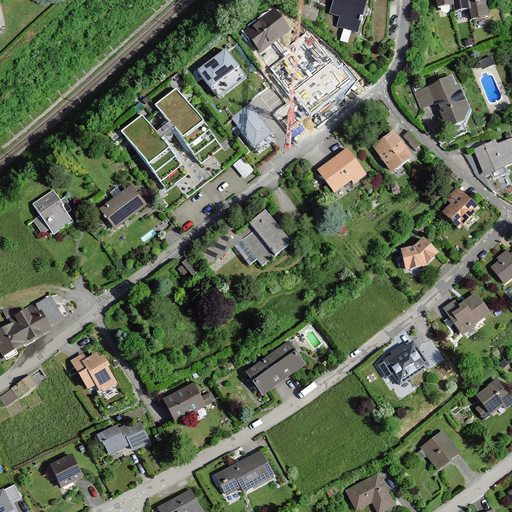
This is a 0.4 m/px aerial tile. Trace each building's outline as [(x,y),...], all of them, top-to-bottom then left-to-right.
[(368,0),(332,0),(330,10),(339,12),(335,25),(358,32),(368,0)] [(435,0),(437,6),(453,3),(455,12),(471,9),(473,20),(492,16),(488,0),(435,0)] [(274,4),(241,28),(258,52),(291,29),(274,4)] [(224,50),(198,69),(214,91),(240,72),(224,50)] [(450,74),(412,91),(430,132),(469,114),(450,74)] [(178,86),(121,128),(165,188),(187,172),(167,143),(178,134),(199,163),(222,146),(178,86)] [(250,105),(231,120),(255,149),(274,134),(250,105)] [(286,116),(295,127),(304,119),(296,109),(286,116)] [(393,128),(369,145),(389,172),(412,155),(393,128)] [(511,132),(474,148),(485,173),(511,161),(511,132)] [(347,149),(317,169),(333,194),(364,173),(347,149)] [(245,156),(235,163),(245,177),(254,170),(245,156)] [(129,184),(96,208),(113,232),(146,208),(129,184)] [(482,209),(457,186),(437,207),(462,230),(482,209)] [(53,189),(32,203),(52,234),(73,220),(53,189)] [(263,209),(236,230),(262,264),(290,243),(263,209)] [(413,245),(399,247),(404,270),(424,266),(440,253),(424,237),(413,245)] [(511,246),(490,263),(507,284),(511,280),(511,246)] [(192,274),(197,268),(187,259),(182,265),(192,274)] [(456,294),(443,305),(449,312),(443,317),(459,338),(492,312),(475,291),(462,302),(456,294)] [(49,295),(0,319),(0,354),(2,358),(36,340),(32,332),(61,318),(49,295)] [(287,337),(244,370),(264,396),(307,363),(287,337)] [(411,339),(383,359),(400,383),(428,364),(411,339)] [(97,346),(71,361),(92,398),(118,383),(97,346)] [(30,375),(0,395),(0,411),(38,386),(30,375)] [(511,396),(497,378),(474,397),(491,418),(511,401),(511,396)] [(193,382),(162,398),(175,422),(206,406),(193,382)] [(137,415),(99,433),(110,457),(148,440),(137,415)] [(440,428),(420,445),(439,467),(458,450),(440,428)] [(261,450),(216,473),(229,498),(273,474),(261,450)] [(72,454),(48,466),(59,489),(83,477),(72,454)] [(376,470),(345,488),(358,511),(370,503),(375,511),(381,511),(396,504),(376,470)] [(202,511),(192,489),(156,506),(158,511),(202,511)] [(13,511),(3,490),(0,491),(0,511),(13,511)]
